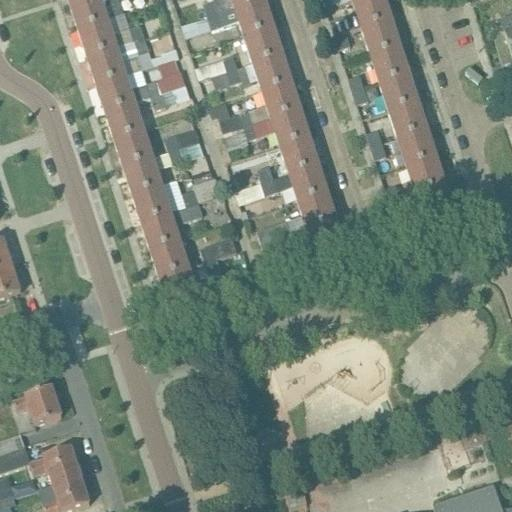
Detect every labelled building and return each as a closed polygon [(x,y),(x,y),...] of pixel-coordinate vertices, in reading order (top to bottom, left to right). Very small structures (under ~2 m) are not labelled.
[(100,0),(88,0),(69,6),(78,34),(108,24),(100,0)] [(265,4),(265,3),(263,0),(230,0),(235,14),(265,4)] [(391,23),(383,0),(369,0),(352,6),(356,18),(330,27),(335,42),(346,38),(361,33),(391,23)] [(274,31),(265,4),(235,14),(244,41),(274,31)] [(207,23),(219,19),(215,5),(203,9),(207,23)] [(207,23),(212,35),(224,31),(219,19),(207,23)] [(370,61),(400,51),(391,23),(361,33),(370,61)] [(140,30),(113,39),(108,24),(78,34),(87,62),(145,44),(140,30)] [(283,59),(274,31),(244,41),(253,69),(283,59)] [(505,41),(494,44),(502,69),(511,65),(511,34),(504,37),(505,41)] [(339,55),(350,51),(346,38),(335,42),(339,55)] [(126,80),(121,65),(149,56),(145,44),(87,62),(96,89),(126,80)] [(379,88),(409,78),(400,51),(370,61),(379,88)] [(262,96),(292,86),(283,59),(253,69),(262,96)] [(233,60),(221,64),(226,78),(238,74),(233,60)] [(205,71),(195,74),(199,86),(209,83),(205,71)] [(213,96),(242,86),(238,74),(226,78),(209,83),(199,86),(203,97),(213,94),(213,96)] [(163,83),(158,85),(163,98),(183,91),(185,91),(181,77),(180,78),(163,83)] [(418,106),(409,78),(379,88),(388,116),(418,106)] [(105,117),(135,107),(126,80),(96,89),(105,117)] [(360,80),(348,84),(353,97),(364,93),(360,80)] [(150,102),(163,98),(158,85),(146,89),(150,102)] [(301,114),(292,86),(262,96),(266,110),(219,126),(223,139),(301,114)] [(353,97),(357,110),(368,106),(364,93),(353,97)] [(163,98),(150,102),(154,115),(167,111),(163,98)] [(427,133),(418,106),(388,116),(397,143),(427,133)] [(114,144),(144,135),(135,107),(105,117),(114,144)] [(301,114),(223,139),(228,156),(249,149),(248,145),(275,136),(279,151),(310,141),(301,114)] [(168,157),(180,153),(200,147),(195,133),(164,144),(168,157)] [(436,161),(427,134),(427,133),(397,143),(406,171),(436,161)] [(153,162),(144,135),(114,144),(123,172),(153,162)] [(370,152),(382,148),(378,135),(366,139),(370,152)] [(319,169),(310,141),(279,151),(288,179),(319,169)] [(370,152),(375,165),(386,161),(382,148),(370,152)] [(180,153),(168,157),(172,170),(184,166),(180,153)] [(445,189),(436,161),(406,171),(415,198),(445,189)] [(163,191),(153,162),(123,172),(133,201),(163,191)] [(328,197),(319,169),(288,179),(273,184),(277,197),(293,192),(297,206),(328,197)] [(269,171),(257,175),(261,188),(273,184),(269,171)] [(198,208),(220,200),(215,183),(193,190),(194,195),(182,199),(186,212),(198,208)] [(265,201),(277,197),(273,184),(261,188),(265,201)] [(454,217),(445,189),(415,198),(424,226),(454,217)] [(388,207),(400,203),(396,190),(384,194),(388,207)] [(141,227),(171,217),(163,191),(133,201),(141,227)] [(337,224),(328,197),(297,206),(302,221),(256,236),(261,249),(280,243),(291,239),(306,234),(337,224)] [(388,207),(393,220),(404,216),(400,203),(388,207)] [(203,221),(198,208),(186,212),(191,225),(203,221)] [(180,245),(175,230),(171,217),(141,227),(150,255),(180,245)] [(346,252),(337,224),(306,234),(316,262),(346,252)] [(295,252),(291,239),(280,243),(284,256),(295,252)] [(0,274),(12,270),(4,244),(0,245),(0,274)] [(204,268),(216,264),(237,257),(232,244),(200,255),(204,268)] [(189,273),(180,245),(150,255),(159,282),(189,273)] [(220,277),(216,264),(204,268),(189,273),(159,282),(168,310),(198,300),(193,286),(220,277)] [(0,303),(21,297),(12,270),(0,274),(0,303)] [(13,307),(0,311),(0,319),(1,322),(16,317),(13,307)] [(34,430),(43,427),(62,421),(52,392),(25,400),(25,402),(13,406),(17,416),(29,412),(34,430)] [(503,420),(511,416),(511,414),(509,407),(499,410),(503,420)] [(0,445),(0,459),(24,451),(21,439),(0,445)] [(52,489),(80,480),(71,452),(43,461),(44,463),(30,468),(30,469),(33,480),(48,476),(52,489)] [(30,469),(30,468),(25,453),(0,461),(0,478),(30,469)] [(78,511),(90,508),(80,480),(52,489),(57,504),(43,508),(44,511),(78,511)] [(302,489),(284,494),(289,511),(296,511),(307,509),(302,489)] [(501,511),(494,489),(433,510),(433,511),(501,511)]
